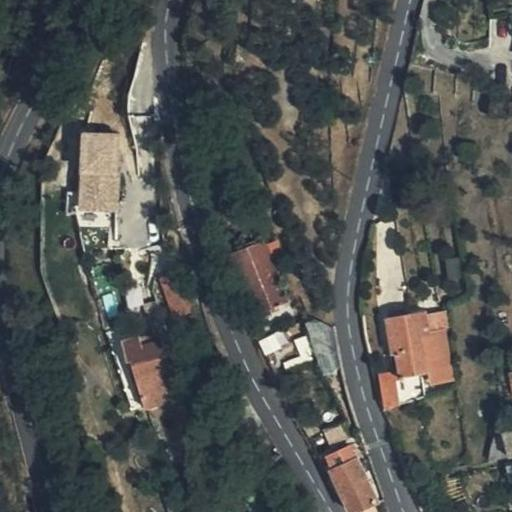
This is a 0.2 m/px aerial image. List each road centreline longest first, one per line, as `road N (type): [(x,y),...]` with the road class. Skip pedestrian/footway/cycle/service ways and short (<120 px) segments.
road 1 (tertiary): [(168,0),(167,86),(200,244),(326,511)]
road 2 (tertiary): [(403,511),(356,380),(344,302),(409,0)]
road 3 (tertiary): [(48,511),(0,316)]
road 4 (tertiary): [(0,179),(76,0)]
